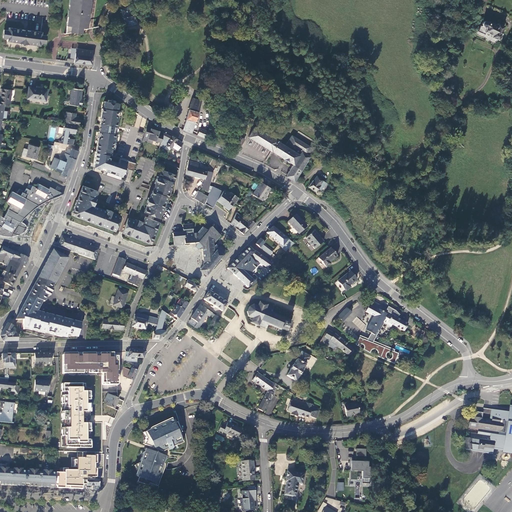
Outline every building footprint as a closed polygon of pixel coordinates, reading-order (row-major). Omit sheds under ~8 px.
[(69,0),(66,32),(71,33),(87,29),(90,0),(69,0)] [(137,23),(132,5),(122,9),(126,26),(137,23)] [(498,39),(505,26),(498,23),(497,24),(490,21),(489,23),(488,22),(487,21),(486,20),(485,20),(484,21),(483,22),(482,23),(483,25),(481,25),(478,31),(485,34),(486,32),(492,35),(492,37),(498,39)] [(41,32),(33,30),(31,30),(28,30),(23,29),(20,28),(18,28),(16,28),(9,27),(9,30),(4,30),(4,32),(3,37),(7,38),(7,41),(40,45),(40,44),(40,42),(42,43),(44,43),(45,40),(45,38),(45,35),(41,35),(41,32)] [(74,62),(91,65),(93,51),(76,49),(74,62)] [(36,88),(28,87),(27,99),(44,101),(45,96),(46,96),(47,90),(43,89),(43,87),(37,86),(36,88)] [(79,106),(81,90),(72,88),(70,105),(79,106)] [(1,89),(0,95),(0,103),(4,104),(9,105),(11,90),(1,89)] [(193,97),(183,129),(192,133),(198,111),(201,99),(193,97)] [(108,102),(104,101),(104,106),(104,108),(104,109),(102,109),(96,151),(110,156),(111,149),(113,150),(117,121),(117,119),(119,119),(120,111),(117,111),(118,103),(115,103),(115,101),(108,100),(108,102)] [(76,125),(83,126),(84,121),(75,119),(75,114),(65,112),(64,122),(76,125)] [(57,143),(73,145),(74,140),(68,139),(69,133),(75,134),(76,125),(64,122),(61,141),(58,140),(57,143)] [(305,129),(315,136),(319,129),(308,123),(305,129)] [(271,151),(277,141),(255,127),(248,137),(251,139),(253,140),(269,150),(271,151)] [(150,129),(146,128),(142,142),(151,145),(152,141),(161,144),(163,135),(162,135),(159,134),(160,131),(151,128),(150,129)] [(207,139),(209,132),(200,128),(197,135),(207,139)] [(161,144),(160,146),(168,152),(170,148),(172,146),(177,150),(182,143),(172,136),(172,137),(164,133),(163,135),(161,144)] [(244,140),(236,135),(228,148),(229,149),(236,152),(244,140)] [(285,146),(277,141),(271,151),(272,151),(284,158),(283,159),(288,162),(289,161),(293,164),(286,175),(290,178),(289,179),(294,182),(304,167),(310,157),(309,156),(306,154),(310,147),(291,135),(285,146)] [(36,159),(39,148),(29,145),(26,156),(36,159)] [(63,161),(66,162),(61,173),(60,176),(64,177),(68,178),(78,151),(71,149),(70,149),(68,149),(67,151),(66,151),(64,158),(64,159),(63,161)] [(110,156),(96,151),(90,168),(123,179),(129,162),(110,156)] [(198,159),(190,157),(189,160),(194,162),(193,167),(197,168),(199,161),(198,160),(198,159)] [(56,158),(52,168),(61,173),(66,162),(63,161),(56,158)] [(163,162),(162,164),(166,165),(179,171),(179,166),(165,159),(163,162)] [(194,162),(189,160),(186,174),(195,177),(197,168),(193,167),(194,162)] [(32,166),(43,170),(44,166),(33,162),(32,166)] [(208,167),(205,166),(204,170),(199,168),(198,168),(197,168),(195,177),(204,179),(207,170),(208,167)] [(146,205),(144,213),(149,215),(155,217),(159,218),(167,197),(168,197),(176,175),(161,170),(159,177),(157,176),(154,183),(155,184),(152,191),(149,198),(148,198),(145,205),(146,205)] [(213,172),(207,170),(204,179),(202,190),(210,192),(212,187),(209,186),(213,172)] [(321,190),(327,183),(317,176),(314,181),(313,180),(308,187),(316,192),(318,189),(321,190)] [(270,188),(260,182),(253,194),(262,200),(270,188)] [(0,215),(0,234),(2,235),(11,236),(14,235),(21,233),(26,230),(27,228),(26,226),(25,224),(21,221),(23,218),(28,208),(29,207),(33,209),(40,205),(46,201),(56,196),(64,193),(50,187),(49,189),(45,186),(39,183),(38,188),(33,185),(30,190),(26,188),(25,191),(19,188),(17,193),(12,191),(6,202),(10,205),(4,217),(2,216),(0,215)] [(97,191),(83,186),(78,201),(77,201),(72,213),(75,214),(74,217),(86,221),(86,220),(115,231),(120,217),(114,214),(114,213),(106,210),(106,211),(93,207),(96,199),(95,199),(97,191)] [(221,191),(212,187),(210,192),(209,195),(208,196),(208,197),(205,204),(213,208),(217,200),(218,199),(217,199),(218,197),(221,191)] [(231,197),(223,191),(218,199),(217,200),(229,209),(232,206),(238,198),(233,194),(231,197)] [(198,192),(194,198),(205,205),(205,204),(208,197),(198,192)] [(252,227),(255,223),(250,219),(247,222),(237,213),(231,224),(235,227),(236,226),(240,230),(240,231),(244,235),(247,231),(250,225),(252,227)] [(307,226),(296,214),(288,222),(299,234),(307,226)] [(147,218),(145,217),(143,222),(136,220),(135,221),(128,219),(123,233),(137,238),(137,239),(149,243),(150,241),(152,241),(157,230),(156,230),(159,222),(154,220),(147,218)] [(172,233),(173,238),(174,238),(175,246),(197,243),(197,245),(199,247),(202,249),(203,249),(205,265),(201,269),(203,271),(211,271),(226,252),(220,246),(218,249),(217,248),(218,247),(216,246),(215,247),(213,247),(213,245),(221,236),(211,228),(207,232),(202,228),(197,234),(193,234),(192,224),(183,225),(183,232),(183,234),(177,235),(177,233),(172,233)] [(274,224),(266,232),(286,252),(294,244),(274,224)] [(314,249),(323,242),(320,238),(319,238),(313,232),(305,239),(314,249)] [(62,237),(58,247),(79,255),(83,245),(62,237)] [(261,239),(256,244),(261,248),(270,256),(272,255),(276,258),(277,256),(279,254),(272,248),(271,249),(265,243),(261,239)] [(83,245),(79,255),(87,258),(91,247),(83,245)] [(91,247),(87,258),(95,260),(98,250),(91,247)] [(236,260),(228,268),(246,286),(248,287),(251,284),(252,286),(261,279),(258,276),(256,278),(251,273),(260,263),(267,269),(270,264),(270,262),(254,251),(250,247),(249,247),(236,260)] [(291,247),(284,253),(291,261),(298,254),(295,251),(291,247)] [(338,256),(331,248),(319,258),(327,268),(331,264),(330,263),(338,256)] [(27,259),(6,250),(0,260),(0,262),(6,266),(3,271),(16,278),(23,267),(25,268),(28,262),(27,259)] [(48,258),(37,279),(53,284),(54,284),(68,259),(67,258),(62,255),(62,256),(58,254),(58,253),(53,251),(52,254),(51,255),(50,255),(50,256),(49,256),(48,258)] [(126,260),(118,258),(113,275),(121,277),(123,271),(131,275),(128,283),(138,287),(146,272),(126,263),(126,264),(125,264),(126,260)] [(12,287),(16,278),(3,271),(1,275),(4,276),(2,281),(12,287)] [(356,280),(350,272),(338,281),(346,291),(350,287),(349,286),(356,280)] [(37,279),(28,298),(42,301),(44,302),(47,296),(49,297),(51,293),(49,292),(53,284),(37,279)] [(196,291),(199,285),(188,280),(185,287),(195,292),(196,291)] [(0,291),(2,292),(2,295),(9,297),(13,290),(6,287),(0,286),(0,291)] [(123,309),(127,294),(118,290),(113,306),(123,309)] [(212,305),(218,297),(209,291),(204,299),(212,305)] [(227,304),(218,297),(212,305),(222,312),(222,311),(225,308),(227,304)] [(42,301),(28,298),(16,320),(23,320),(23,327),(29,328),(28,329),(29,329),(45,334),(45,333),(61,337),(78,336),(81,323),(37,312),(37,311),(42,301)] [(181,298),(176,306),(183,311),(188,304),(188,303),(181,298)] [(287,331),(291,322),(290,322),(291,321),(291,320),(290,320),(290,319),(289,319),(288,319),(287,320),(286,320),(286,319),(285,318),(285,317),(283,317),(283,318),(282,317),(279,316),(271,313),(273,308),(259,302),(257,306),(253,305),(249,307),(247,311),(249,317),(252,318),(250,323),(264,329),(266,324),(278,329),(277,331),(279,331),(279,330),(280,330),(281,329),(287,331)] [(371,333),(368,339),(360,336),(356,345),(357,347),(358,346),(359,345),(360,345),(361,345),(362,345),(363,345),(364,346),(364,347),(364,348),(363,350),(370,354),(371,351),(372,350),(373,350),(374,350),(375,350),(376,350),(377,352),(378,353),(378,354),(378,355),(377,357),(394,365),(398,354),(394,352),(394,350),(373,341),(383,323),(391,327),(392,325),(404,331),(408,324),(397,318),(398,316),(388,310),(389,309),(380,305),(374,302),(371,306),(369,305),(365,312),(374,316),(366,331),(371,333)] [(228,308),(230,305),(227,304),(225,308),(231,312),(232,312),(233,311),(228,308)] [(213,314),(200,305),(191,318),(191,319),(201,326),(207,316),(210,318),(213,314)] [(178,318),(183,311),(176,306),(171,314),(178,318)] [(351,313),(346,308),(337,317),(343,322),(351,313)] [(166,313),(162,310),(161,310),(158,318),(156,327),(155,330),(152,330),(153,332),(152,339),(159,339),(166,332),(161,331),(164,319),(166,313)] [(138,313),(135,314),(132,327),(145,330),(146,325),(156,327),(158,318),(138,313)] [(166,313),(164,319),(169,322),(173,318),(166,313)] [(352,322),(361,330),(366,325),(356,317),(352,322)] [(124,331),(124,322),(118,322),(118,320),(112,319),(111,321),(103,321),(102,329),(124,331)] [(195,328),(199,330),(201,326),(191,319),(188,324),(195,328)] [(13,327),(7,324),(1,336),(4,341),(17,342),(17,335),(16,335),(13,331),(10,331),(13,327)] [(328,330),(324,337),(322,340),(327,343),(334,350),(338,348),(341,350),(345,354),(346,354),(348,355),(349,356),(351,356),(354,352),(353,351),(353,350),(352,349),(351,348),(347,345),(344,342),(334,334),(331,332),(328,330)] [(128,354),(125,354),(124,361),(127,361),(136,362),(137,358),(143,359),(146,352),(145,351),(129,350),(128,354)] [(305,364),(310,357),(301,351),(297,359),(299,361),(300,359),(303,361),(303,363),(305,364)] [(34,365),(43,364),(43,353),(34,353),(34,365)] [(114,353),(63,353),(63,355),(63,373),(98,373),(98,371),(102,371),(102,373),(103,373),(103,383),(109,383),(109,385),(119,385),(119,356),(114,356),(114,353)] [(14,360),(14,354),(1,354),(2,360),(4,360),(4,363),(12,363),(12,360),(14,360)] [(301,370),(305,364),(303,363),(303,361),(300,359),(299,361),(297,359),(293,365),(292,364),(289,369),(290,369),(286,376),(295,381),(298,375),(299,375),(302,371),(301,370)] [(15,361),(14,360),(12,360),(12,363),(4,363),(4,368),(15,368),(15,361)] [(137,370),(131,368),(127,378),(133,380),(137,370)] [(271,383),(258,373),(252,381),(267,392),(257,409),(258,409),(260,410),(263,412),(265,410),(266,410),(270,403),(269,402),(268,402),(277,386),(272,382),(271,383)] [(50,382),(35,381),(34,392),(48,393),(50,382)] [(0,392),(1,393),(1,389),(11,390),(14,390),(15,387),(15,383),(8,383),(0,382),(0,392)] [(66,437),(66,446),(91,446),(91,441),(87,441),(87,433),(91,433),(91,424),(83,425),(83,412),(91,412),(91,404),(87,404),(87,400),(91,400),(91,392),(83,392),(83,388),(83,384),(64,384),(64,392),(68,392),(68,396),(64,396),(64,404),(68,404),(68,412),(64,412),(64,420),(66,420),(67,424),(68,424),(68,429),(64,429),(64,437),(66,437)] [(297,392),(295,396),(302,400),(304,396),(297,392)] [(115,406),(118,399),(111,396),(108,402),(107,405),(114,409),(115,406)] [(296,417),(297,414),(308,418),(309,416),(316,419),(319,410),(312,407),(313,405),(306,403),(305,405),(292,400),(291,402),(290,402),(287,411),(290,412),(291,412),(291,415),(296,417)] [(0,421),(12,423),(14,403),(0,401),(0,421)] [(357,404),(344,406),(346,417),(351,416),(351,415),(358,414),(357,404)] [(511,414),(508,414),(508,412),(498,410),(492,409),(491,420),(481,419),(482,412),(475,411),(474,417),(473,417),(473,423),(468,422),(468,427),(478,429),(477,435),(468,433),(467,438),(465,438),(464,443),(467,443),(466,449),(472,449),(472,444),(478,445),(477,448),(492,450),(493,446),(503,447),(502,452),(511,453),(511,414)] [(162,450),(164,449),(163,446),(166,444),(167,447),(167,448),(168,450),(170,450),(171,450),(172,449),(173,448),(172,446),(175,444),(178,445),(183,443),(178,434),(181,432),(176,422),(173,423),(171,418),(167,420),(166,422),(165,423),(164,421),(161,423),(160,426),(159,427),(155,429),(154,427),(153,427),(154,428),(143,433),(147,440),(145,445),(162,451),(162,450)] [(241,430),(228,423),(227,425),(222,422),(218,430),(223,432),(236,439),(241,430)] [(158,454),(159,454),(158,454),(158,453),(159,454),(158,453),(157,452),(156,452),(155,451),(154,452),(145,449),(144,453),(143,453),(139,463),(136,465),(137,465),(140,472),(138,473),(137,473),(141,481),(141,484),(148,487),(149,484),(157,487),(159,482),(158,482),(160,476),(161,476),(160,475),(160,474),(166,457),(162,455),(161,459),(157,457),(158,454)] [(366,449),(356,449),(356,461),(351,461),(351,480),(357,480),(357,472),(362,472),(362,484),(369,484),(370,467),(368,467),(369,462),(366,462),(366,449)] [(56,471),(56,473),(54,488),(68,488),(87,489),(86,486),(86,480),(95,480),(95,477),(98,477),(98,454),(96,454),(96,452),(86,451),(86,457),(83,457),(83,452),(77,452),(77,457),(72,457),(71,467),(77,466),(77,469),(68,469),(68,467),(60,468),(60,471),(56,471)] [(254,480),(253,461),(242,461),(243,481),(254,480)] [(0,484),(10,485),(20,486),(45,487),(54,488),(56,473),(51,472),(52,470),(43,470),(43,472),(38,472),(38,469),(14,468),(14,470),(8,470),(8,468),(0,467),(0,484)] [(304,474),(287,471),(286,481),(287,482),(287,484),(286,484),(284,495),(296,497),(298,484),(302,484),(304,474)] [(255,491),(242,492),(244,511),(254,510),(254,500),(256,500),(255,491)]
